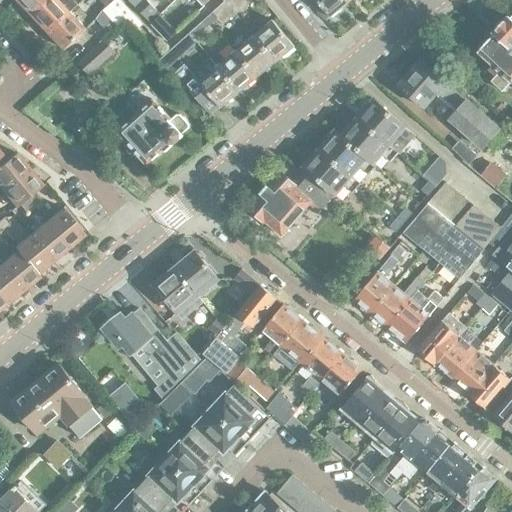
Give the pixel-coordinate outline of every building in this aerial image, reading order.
[(33,16),(49,0),(18,0),(24,6),(23,9),(30,16),(33,16)] [(49,33),(70,12),(59,0),(49,0),(33,16),(49,33)] [(116,0),(101,14),(108,23),(125,7),(118,0),(116,0)] [(143,0),(141,0),(134,7),(147,20),(155,12),(143,0)] [(233,0),(226,7),(227,8),(234,15),(250,0),(233,0)] [(315,0),(330,18),(348,2),(346,0),(315,0)] [(226,7),(223,3),(212,13),(216,18),(227,8),(226,7)] [(115,30),(124,23),(134,33),(142,26),(125,7),(108,23),(115,30)] [(70,12),(49,33),(65,50),(86,29),(70,12)] [(508,46),(511,49),(511,15),(509,19),(507,17),(492,34),(507,47),(508,46)] [(253,37),(274,63),(294,47),(272,20),(253,37)] [(167,41),(176,32),(166,22),(157,31),(167,41)] [(189,33),(193,39),(205,28),(200,23),(189,33)] [(176,44),(177,45),(181,50),(193,39),(189,33),(176,44)] [(511,49),(508,46),(507,47),(492,34),(491,34),(493,36),(478,53),(492,66),(494,65),(499,69),(498,71),(499,72),(490,81),(501,91),(510,82),(511,84),(511,49)] [(234,52),(256,78),(274,63),(253,37),(234,52)] [(89,76),(116,51),(104,39),(78,63),(89,76)] [(256,78),(234,52),(225,59),(220,53),(211,60),(237,94),(256,78)] [(237,94),(211,60),(193,75),(185,65),(173,75),(181,84),(183,82),(208,113),(218,105),(220,108),(237,94)] [(421,60),(398,86),(424,108),(437,93),(445,100),(446,100),(457,110),(449,119),(484,149),(501,129),(467,98),(465,100),(447,84),(448,83),(421,60)] [(364,110),(357,118),(390,146),(391,145),(397,139),(405,145),(414,135),(374,99),(372,101),(369,99),(362,108),(364,110)] [(129,105),(111,121),(118,130),(116,132),(127,144),(129,142),(134,148),(132,150),(146,165),(163,150),(165,151),(182,136),(180,134),(187,128),(187,125),(177,115),(174,114),(169,119),(153,100),(138,114),(129,105)] [(390,146),(357,118),(351,125),(349,123),(341,131),(344,133),(342,135),(341,136),(374,165),(374,164),(382,155),(390,162),(398,152),(391,145),(390,146)] [(376,165),(374,164),(374,165),(341,136),(342,135),(336,130),(334,132),(331,131),(324,139),(326,141),(319,149),(352,178),(352,177),(360,168),(368,175),(376,165)] [(352,178),(319,149),(313,156),(311,154),(303,163),(305,165),(303,167),(336,196),(345,185),(352,192),(360,183),(352,177),(352,178)] [(6,160),(0,165),(0,191),(1,191),(28,168),(15,153),(6,160)] [(1,191),(14,207),(18,204),(23,211),(39,198),(33,191),(41,185),(28,168),(1,191)] [(437,171),(429,180),(436,186),(444,177),(437,171)] [(265,222),(282,237),(314,200),(323,208),(323,209),(333,199),(303,173),(293,184),(281,173),(249,210),(253,213),(251,215),(258,221),(260,219),(264,223),(265,222)] [(436,186),(429,180),(421,190),(428,196),(436,186)] [(437,211),(454,190),(445,182),(427,203),(437,211)] [(446,218),(464,198),(454,190),(437,211),(446,218)] [(446,218),(455,226),(473,205),(464,198),(446,218)] [(484,249),(455,226),(446,218),(437,211),(427,203),(415,219),(404,233),(460,278),(484,249)] [(455,226),(484,249),(501,228),(473,205),(455,226)] [(406,207),(397,217),(404,224),(413,213),(406,207)] [(45,221),(67,249),(84,235),(62,208),(45,221)] [(404,224),(397,217),(389,227),(396,233),(404,224)] [(0,220),(0,230),(0,231),(8,224),(3,218),(0,220)] [(45,221),(29,235),(52,261),(67,249),(45,221)] [(511,270),(511,230),(492,255),(507,266),(511,269),(511,270)] [(36,274),(37,273),(52,261),(29,235),(14,247),(17,251),(36,274)] [(366,252),(378,262),(390,247),(378,238),(366,252)] [(408,251),(400,245),(391,255),(399,262),(408,251)] [(2,263),(24,290),(40,277),(37,273),(36,274),(17,251),(2,263)] [(177,267),(175,269),(197,296),(198,295),(198,296),(218,280),(195,252),(185,260),(183,258),(176,265),(177,267)] [(370,313),(395,284),(386,277),(399,262),(391,255),(354,300),(360,305),(361,308),(366,312),(369,312),(370,313)] [(2,263),(0,260),(0,294),(8,303),(24,290),(2,263)] [(387,327),(418,290),(433,272),(426,266),(405,292),(395,284),(370,313),(372,315),(373,318),(378,322),(382,323),(387,327)] [(197,296),(175,269),(154,287),(177,314),(198,296),(198,295),(197,296)] [(234,280),(251,294),(260,284),(242,269),(233,280),(234,280)] [(511,270),(511,269),(490,295),(511,312),(511,320),(503,330),(511,337),(511,270)] [(226,325),(218,336),(203,354),(227,374),(230,371),(237,362),(249,348),(233,335),(244,321),(252,328),(277,299),(275,297),(274,294),(269,290),(266,290),(260,284),(251,294),(226,325)] [(418,290),(387,327),(388,328),(389,331),(394,335),(397,336),(406,343),(443,298),(434,290),(428,298),(418,290)] [(485,293),(476,303),(490,315),(498,304),(485,293)] [(281,346),(303,320),(295,313),(294,310),(290,306),(287,306),(284,305),(262,331),(281,346)] [(120,314),(104,328),(115,343),(119,339),(132,355),(144,345),(170,376),(158,386),(157,391),(163,398),(182,383),(203,362),(178,334),(167,343),(140,310),(133,315),(132,314),(125,320),(120,314)] [(436,364),(460,336),(467,328),(450,313),(417,350),(420,353),(418,355),(425,361),(427,359),(435,366),(436,364)] [(209,329),(218,336),(226,325),(218,318),(209,329)] [(300,362),(322,336),(319,334),(319,331),(314,327),(311,327),(303,320),(281,346),(300,362)] [(451,377),(475,349),(460,336),(436,364),(451,377)] [(321,380),(343,354),(335,347),(335,344),(330,340),(327,340),(325,338),(303,365),(313,373),(303,385),(312,392),(321,380)] [(475,349),(451,377),(468,392),(492,364),(475,349)] [(343,354),(321,380),(341,396),(363,369),(360,367),(360,364),(355,360),(352,361),(343,354)] [(256,377),(237,362),(230,371),(248,386),(256,377)] [(492,364),(468,392),(469,393),(468,394),(476,401),(474,403),(481,409),(483,407),(486,409),(510,379),(492,364)] [(37,382),(36,383),(61,415),(80,438),(102,420),(92,408),(93,407),(60,365),(38,382),(37,382)] [(370,375),(342,408),(359,423),(385,392),(378,386),(375,380),(370,375)] [(275,392),(256,377),(248,386),(267,402),(275,392)] [(61,415),(36,383),(30,387),(31,388),(12,402),(38,433),(61,415)] [(213,396),(204,403),(247,444),(259,431),(251,424),(263,411),(235,384),(226,393),(224,391),(213,396)] [(284,425),(292,415),(282,406),(287,400),(279,392),(265,408),(284,425)] [(376,437),(404,403),(399,400),(392,398),(385,392),(359,423),(376,437)] [(511,430),(511,395),(494,416),(511,430)] [(236,456),(247,444),(204,403),(197,413),(193,423),(196,426),(188,434),(216,461),(228,448),(236,456)] [(404,403),(376,437),(371,443),(388,457),(419,421),(411,414),(408,408),(404,403)] [(311,431),(292,415),(284,425),(303,441),(311,431)] [(422,420),(420,422),(398,449),(405,455),(390,472),(398,479),(402,473),(438,430),(426,420),(422,420)] [(438,430),(402,473),(410,479),(420,468),(427,473),(452,442),(438,430)] [(330,431),(323,440),(336,450),(343,442),(330,431)] [(205,473),(216,461),(188,434),(180,442),(178,440),(167,445),(158,452),(201,493),(213,480),(205,473)] [(356,452),(343,442),(336,450),(349,461),(356,452)] [(441,486),(467,454),(452,442),(427,473),(434,480),(428,487),(435,493),(441,486)] [(59,467),(71,454),(59,443),(47,455),(59,467)] [(201,493),(158,452),(151,462),(147,472),(149,475),(142,483),(170,510),(182,497),(190,505),(201,493)] [(467,454),(441,486),(455,498),(481,466),(467,454)] [(362,462),(354,471),(367,482),(374,473),(362,462)] [(481,466),(455,498),(462,504),(455,511),(468,511),(494,482),(494,478),(481,466)] [(287,501),(302,483),(292,475),(277,493),(287,501)] [(383,495),(389,488),(375,476),(369,483),(383,495)] [(167,511),(170,510),(142,483),(134,491),(132,489),(121,494),(112,502),(123,511),(167,511)] [(287,501),(296,509),(311,491),(302,483),(287,501)] [(0,511),(38,511),(17,491),(21,486),(19,484),(14,489),(4,500),(0,495),(0,511)] [(389,488),(383,495),(398,508),(404,500),(389,488)] [(296,509),(299,511),(309,511),(321,498),(311,491),(296,509)] [(253,502),(248,506),(254,511),(287,511),(266,492),(259,500),(253,502)] [(309,511),(324,511),(330,506),(321,498),(309,511)] [(417,511),(404,500),(398,508),(402,511),(417,511)] [(123,511),(112,502),(106,511),(105,511),(123,511)]
